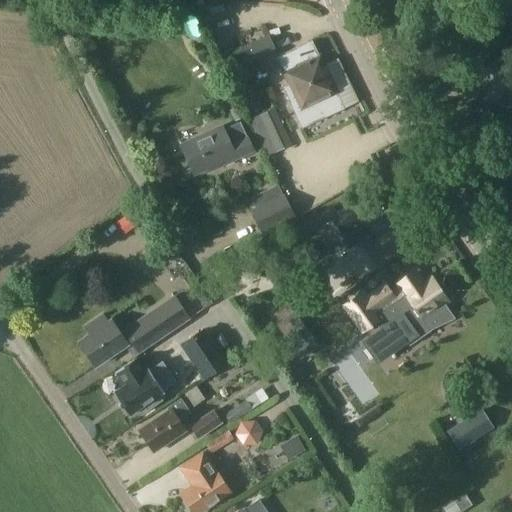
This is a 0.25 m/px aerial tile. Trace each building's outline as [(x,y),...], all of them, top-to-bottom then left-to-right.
[(273,51),(267,36),(242,48),(249,62),(273,51)] [(310,40),(276,57),(289,85),(282,89),(301,128),(343,109),(310,40)] [(267,60),(265,57),(248,64),(252,74),(264,69),(261,63),(267,60)] [(244,117),(239,106),(229,111),(234,122),(244,117)] [(274,109),(247,122),(264,159),(291,146),(274,109)] [(229,144),(221,126),(181,144),(195,173),(220,162),(222,166),(252,152),(245,136),(229,144)] [(370,193),(320,224),(340,257),(358,247),(348,230),(380,210),(370,193)] [(255,208),(249,211),(261,236),(295,219),(283,194),(255,208)] [(364,293),(344,307),(362,332),(379,321),(376,317),(391,307),(416,341),(432,329),(424,318),(447,302),(432,280),(423,286),(415,274),(389,292),(385,287),(368,299),(364,293)] [(214,308),(206,295),(203,291),(195,296),(206,314),(214,308)] [(188,319),(173,297),(154,309),(161,319),(162,319),(170,331),(188,319)] [(161,319),(154,309),(119,333),(110,321),(108,322),(103,314),(84,326),(90,335),(79,342),(95,365),(124,346),(132,357),(170,331),(162,319),(161,319)] [(307,330),(294,312),(275,325),(288,343),(299,360),(318,347),(307,330)] [(204,379),(226,365),(203,331),(181,345),(204,379)] [(134,360),(114,373),(124,385),(112,393),(127,415),(142,405),(145,410),(160,400),(157,395),(159,394),(161,392),(160,390),(174,381),(160,361),(143,373),(134,360)] [(139,431),(153,452),(184,431),(177,421),(189,413),(180,400),(167,408),(169,411),(139,431)] [(252,419),(266,411),(260,400),(246,409),(252,419)] [(239,405),(223,415),(230,424),(246,415),(239,405)] [(188,426),(198,441),(222,424),(213,410),(188,426)] [(488,428),(480,416),(478,412),(467,419),(468,420),(447,432),(458,448),(488,428)] [(256,445),(262,433),(254,421),(240,423),(235,435),(243,446),(256,445)] [(181,467),(193,486),(181,494),(193,511),(200,511),(229,493),(203,453),(181,467)] [(169,486),(132,499),(136,511),(163,511),(177,507),(169,486)] [(265,511),(257,501),(240,511),(265,511)]
